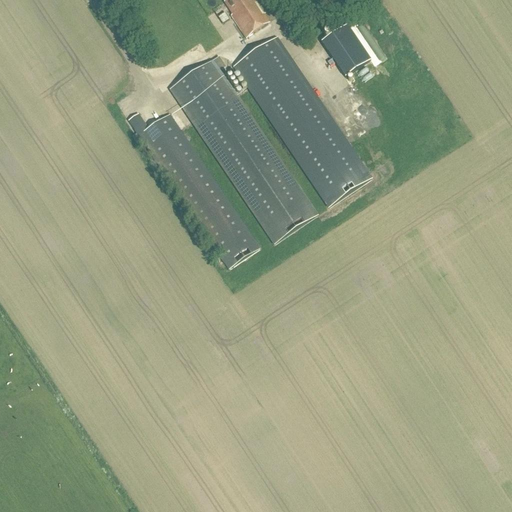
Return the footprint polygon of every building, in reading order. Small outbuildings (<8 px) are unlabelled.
[(229,0),(224,4),(232,16),(230,17),(246,41),(270,24),(254,0),(229,0)] [(215,13),(224,25),(231,19),(222,7),(215,13)] [(346,80),(371,63),(347,27),(322,45),(346,80)] [(277,40),(234,69),(329,210),(372,182),(277,40)] [(275,247),(318,218),(220,73),(225,69),(219,60),(214,64),(213,63),(171,92),(275,247)] [(229,272),(260,251),(170,118),(149,132),(139,117),(129,123),(229,272)] [(359,119),(349,123),(354,137),(365,133),(359,119)]
